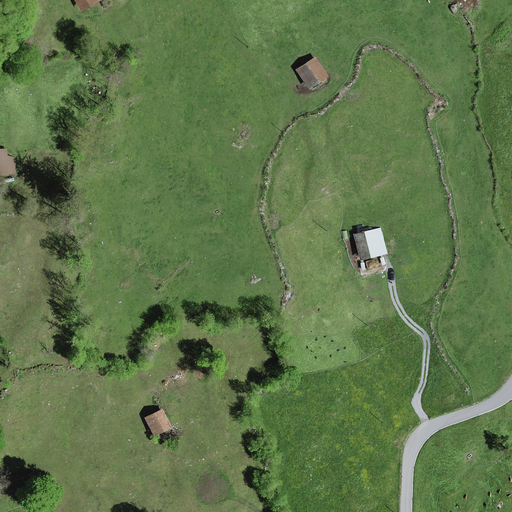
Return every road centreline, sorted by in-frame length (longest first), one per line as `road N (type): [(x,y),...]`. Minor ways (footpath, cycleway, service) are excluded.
road 1 (tertiary): [(511,387),(420,437),(407,468),(407,511)]
road 2 (track): [(429,428),(375,292)]
